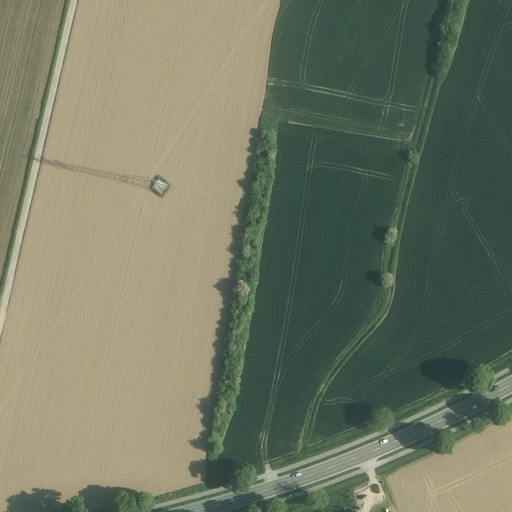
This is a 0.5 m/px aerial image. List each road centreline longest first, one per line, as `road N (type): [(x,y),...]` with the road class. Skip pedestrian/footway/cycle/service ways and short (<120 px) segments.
road 1 (track): [(75,0),(0,332)]
road 2 (primary): [(198,511),(353,460),(511,382)]
